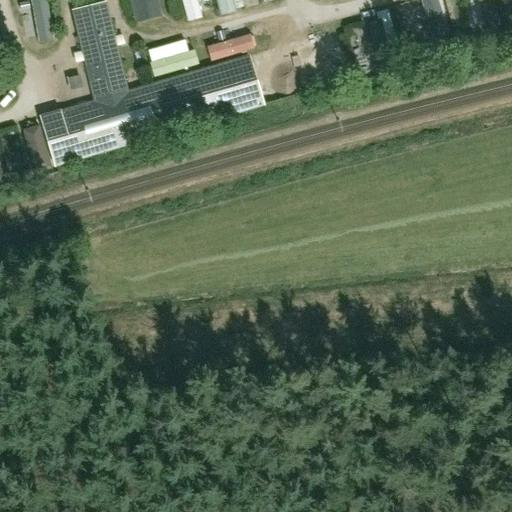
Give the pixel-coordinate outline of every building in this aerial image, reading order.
[(20,0),(22,14),(49,12),(47,0),(20,0)] [(162,17),(157,0),(129,0),(135,23),(162,17)] [(200,0),(197,1),(203,21),(223,15),(218,0),(200,0)] [(240,5),(244,22),(255,20),(250,0),(229,0),(231,7),(240,5)] [(501,0),(491,0),(495,16),(505,14),(501,0)] [(97,102),(41,118),(55,165),(262,105),(249,58),(129,92),(103,3),(71,12),(97,102)] [(449,7),(439,10),(445,34),(455,31),(449,7)] [(500,28),(489,31),(492,43),(504,41),(500,28)] [(33,33),(33,48),(65,49),(65,33),(33,33)] [(65,80),(68,91),(82,89),(78,76),(65,80)] [(8,160),(5,161),(3,152),(0,152),(0,176),(12,174),(8,160)]
